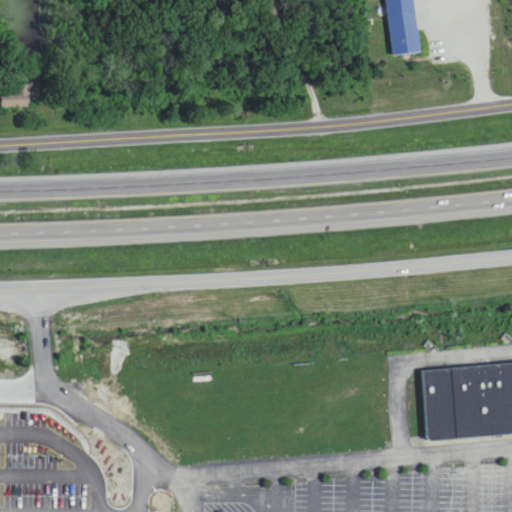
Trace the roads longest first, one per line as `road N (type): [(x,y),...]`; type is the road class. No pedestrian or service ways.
road 1 (tertiary): [(511,90),(324,116),(0,131)]
road 2 (motorway): [(0,236),(300,223),(511,195)]
road 3 (tertiary): [(511,257),(0,292)]
road 4 (motorway): [(511,156),(0,190)]
